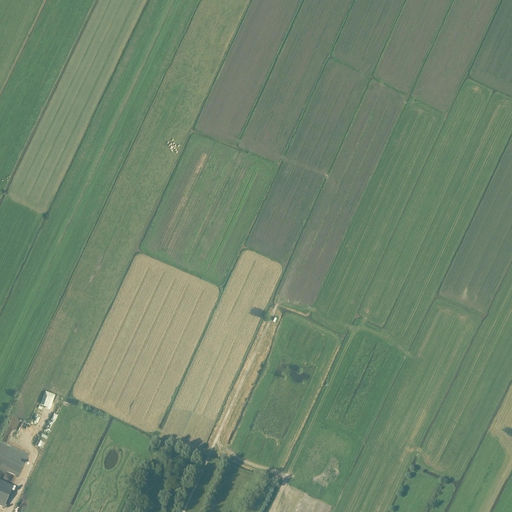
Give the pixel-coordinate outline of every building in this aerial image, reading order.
[(51,404),(55,394),(44,391),(39,404),(45,406),(46,402),(51,404)] [(58,396),(56,402),(62,405),(64,399),(58,396)] [(34,417),(37,419),(36,421),(41,424),(45,413),(42,411),(44,407),(39,405),(34,417)] [(27,436),(31,425),(20,421),(16,432),(27,436)] [(1,440),(0,443),(0,468),(18,477),(29,452),(1,440)] [(0,481),(0,506),(4,508),(14,487),(0,481)]
